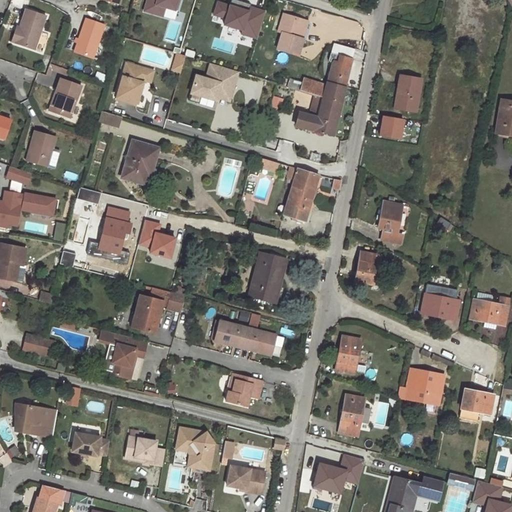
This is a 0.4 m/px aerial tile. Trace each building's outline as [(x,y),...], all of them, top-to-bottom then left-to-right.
[(146,0),(144,11),(155,14),(158,5),(164,7),(176,11),(179,0),(146,0)] [(229,6),(217,3),(214,15),(225,19),(224,25),(242,31),(241,34),(257,39),(265,12),(249,8),(248,12),(240,10),(242,4),(231,0),(229,6)] [(234,0),(231,0),(242,4),(240,10),(248,12),(249,8),(250,5),(234,0)] [(164,7),(158,5),(155,14),(161,16),(164,7)] [(45,16),(25,10),(18,33),(15,32),(12,42),(34,49),(45,16)] [(300,36),(305,21),(284,15),(279,32),(282,33),(277,49),(298,56),(303,37),(300,36)] [(104,26),(86,19),(74,51),(92,58),(104,26)] [(327,82),(345,87),(352,60),(332,55),(330,61),(333,62),(327,82)] [(181,61),(173,58),(170,69),(178,72),(181,61)] [(149,72),(147,69),(127,63),(117,97),(137,103),(144,81),(147,79),(149,72)] [(204,78),(194,75),(187,100),(197,103),(199,96),(216,101),(217,98),(219,90),(230,93),(236,71),(208,63),(204,78)] [(46,76),(48,69),(41,67),(39,73),(46,76)] [(154,71),(147,69),(149,72),(147,79),(144,81),(151,83),(154,71)] [(421,80),(400,76),(397,93),(399,93),(396,108),(415,112),(421,80)] [(323,98),(326,85),(304,78),(303,83),(291,80),(289,87),(314,95),(319,96),(323,98)] [(59,95),(53,112),(70,118),(80,87),(60,80),(55,94),(59,95)] [(333,136),(345,87),(327,82),(327,83),(326,85),(323,98),(317,118),(313,117),(309,129),(333,136)] [(227,101),(230,93),(219,90),(217,98),(227,101)] [(49,111),(53,112),(59,95),(55,94),(49,111)] [(319,96),(314,95),(308,116),(313,117),(319,96)] [(317,118),(323,98),(319,96),(313,117),(317,118)] [(511,102),(501,100),(495,133),(496,133),(511,136),(511,102)] [(120,117),(102,111),(99,122),(118,128),(120,117)] [(313,117),(308,116),(299,113),(295,126),(309,129),(313,117)] [(10,120),(0,116),(0,137),(3,139),(10,120)] [(403,120),(383,117),(380,137),(400,141),(403,120)] [(47,167),(52,151),(56,138),(34,132),(26,161),(47,167)] [(152,171),(159,149),(132,141),(121,178),(145,185),(149,170),(152,171)] [(56,153),(52,151),(47,167),(52,168),(56,153)] [(323,159),(302,153),(300,160),(321,166),(323,159)] [(278,164),(264,160),(263,164),(260,163),(259,167),(275,172),(278,164)] [(9,165),(5,178),(27,185),(31,173),(9,165)] [(297,169),(290,167),(286,178),(294,181),(297,169)] [(318,175),(297,169),(294,181),(283,215),(293,218),(296,219),(305,221),(318,175)] [(155,172),(152,171),(149,170),(145,185),(151,186),(155,172)] [(341,182),(334,180),(332,189),(338,190),(339,191),(341,182)] [(101,193),(79,188),(79,190),(76,199),(97,205),(101,193)] [(0,202),(0,226),(6,228),(7,224),(15,225),(19,204),(22,204),(21,210),(52,215),(54,199),(24,194),(24,196),(4,193),(2,203),(0,202)] [(383,229),(382,232),(381,240),(401,243),(403,235),(397,234),(402,205),(394,204),(388,202),(382,202),(380,214),(379,218),(377,228),(380,229),(383,229)] [(124,234),(128,234),(131,225),(126,223),(128,214),(109,209),(98,256),(108,259),(110,249),(119,251),(123,239),(124,234)] [(26,250),(0,244),(0,278),(23,283),(26,266),(22,265),(26,250)] [(131,254),(119,251),(110,249),(108,259),(129,264),(131,254)] [(76,255),(63,251),(60,264),(73,267),(76,255)] [(354,281),(374,284),(379,255),(360,252),(354,281)] [(286,261),(259,253),(248,296),(272,302),(275,287),(279,288),(286,261)] [(433,296),(449,299),(451,292),(434,289),(433,296)] [(51,303),(53,295),(40,292),(38,300),(51,303)] [(185,295),(172,292),(168,307),(181,310),(185,295)] [(164,300),(141,294),(136,313),(135,313),(131,327),(155,333),(164,300)] [(459,301),(449,299),(433,296),(425,294),(420,313),(455,320),(459,301)] [(498,305),(507,307),(509,299),(500,297),(498,305)] [(483,321),(495,324),(504,325),(507,307),(498,305),(473,299),(469,318),(483,321)] [(248,328),(219,321),(214,340),(235,346),(236,343),(251,347),(250,350),(272,355),(277,336),(256,330),(259,316),(252,314),(248,328)] [(75,323),(63,320),(61,326),(74,329),(75,323)] [(493,330),(495,324),(483,321),(482,327),(493,330)] [(147,341),(102,330),(100,336),(104,342),(110,343),(103,370),(112,372),(112,375),(131,380),(134,368),(130,367),(133,355),(137,356),(143,357),(147,341)] [(42,339),(42,338),(27,334),(23,349),(39,353),(42,339)] [(335,370),(354,374),(360,340),(342,336),(335,370)] [(54,342),(42,339),(39,353),(51,356),(54,342)] [(444,376),(410,370),(407,389),(410,390),(409,400),(438,406),(444,376)] [(237,375),(235,380),(247,383),(249,378),(237,375)] [(263,382),(249,378),(247,383),(235,380),(232,393),(228,391),(226,401),(247,406),(249,396),(259,399),(263,382)] [(410,390),(407,389),(399,388),(397,398),(409,400),(410,390)] [(464,390),(461,409),(478,412),(489,414),(493,396),(464,390)] [(357,436),(359,425),(362,407),(364,399),(346,395),(343,409),(342,414),(338,433),(357,436)] [(53,439),(58,411),(22,405),(18,424),(30,427),(29,432),(29,434),(53,439)] [(362,407),(359,425),(366,427),(370,408),(362,407)] [(478,412),(461,409),(459,417),(477,421),(478,412)] [(207,433),(181,428),(178,446),(191,449),(195,454),(193,468),(210,471),(215,445),(207,433)] [(108,456),(110,441),(100,440),(101,438),(76,433),(73,452),(82,453),(87,454),(97,456),(98,454),(108,456)] [(158,442),(130,437),(127,453),(136,455),(135,458),(146,460),(146,462),(146,463),(163,467),(166,451),(156,449),(158,442)] [(285,441),(276,439),(274,449),(284,450),(285,441)] [(234,444),(225,443),(222,458),(231,459),(234,444)] [(191,449),(178,446),(177,450),(189,452),(191,456),(189,467),(193,468),(195,454),(191,449)] [(136,455),(127,453),(126,459),(146,462),(146,460),(135,458),(136,455)] [(364,459),(344,455),(341,466),(319,461),(312,486),(342,493),(344,482),(358,485),(364,459)] [(266,473),(231,466),(227,486),(241,489),(246,490),(246,492),(262,495),(266,473)] [(449,472),(446,483),(472,490),(475,478),(449,472)] [(422,482),(393,475),(384,511),(412,511),(416,497),(440,503),(446,480),(423,475),(422,482)] [(505,486),(478,480),(472,502),(486,506),(484,511),(510,511),(511,506),(511,502),(502,500),(505,486)] [(54,511),(57,504),(37,497),(31,511),(54,511)]
